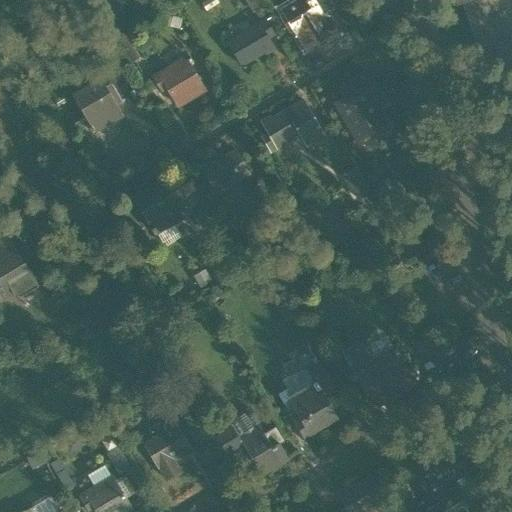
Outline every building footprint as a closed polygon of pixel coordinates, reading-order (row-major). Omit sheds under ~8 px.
[(328,17),(321,4),(318,0),(300,0),(281,11),(294,34),(317,20),(319,22),(328,17)] [(384,0),(363,0),(369,9),(384,0)] [(384,0),(369,9),(375,19),(392,8),(387,0),(384,0)] [(492,80),(499,79),(495,47),(495,48),(484,14),(478,0),(473,0),(466,2),(492,80)] [(511,0),(478,0),(484,14),(511,4),(511,0)] [(338,33),(328,17),(319,22),(317,20),(294,34),(305,52),(338,33)] [(227,44),(241,66),(264,52),(266,55),(275,49),(261,24),(227,44)] [(114,41),(122,54),(133,48),(124,34),(114,41)] [(511,45),(495,47),(499,79),(511,77),(511,45)] [(133,48),(122,54),(129,65),(139,59),(133,48)] [(166,87),(178,107),(205,91),(186,60),(153,79),(160,91),(166,87)] [(376,107),(390,99),(382,85),(382,84),(376,87),(366,71),(338,87),(345,99),(335,104),(358,142),(373,133),(371,129),(373,128),(372,127),(383,121),(379,114),(380,114),(376,107)] [(73,96),(94,131),(122,115),(109,94),(114,91),(106,77),(73,96)] [(392,79),(382,85),(390,99),(400,93),(392,79)] [(305,101),(296,106),(308,128),(299,134),(302,139),(321,128),(305,101)] [(261,124),(268,137),(275,148),(299,134),(308,128),(296,106),(272,120),(271,118),(261,124)] [(325,136),(321,128),(302,139),(307,147),(325,136)] [(270,151),(275,148),(268,137),(263,139),(270,151)] [(202,168),(217,193),(249,174),(236,151),(212,165),(211,163),(202,168)] [(371,182),(383,206),(402,196),(392,176),(386,174),(371,182)] [(348,182),(351,184),(355,185),(358,182),(358,178),(355,176),(352,175),(349,178),(348,182)] [(182,218),(175,205),(170,197),(175,194),(167,180),(133,199),(154,234),(157,233),(172,224),(182,218)] [(180,202),(175,194),(170,197),(175,205),(179,203),(180,202)] [(180,237),(172,224),(157,233),(165,246),(180,237)] [(0,240),(0,256),(14,248),(7,237),(0,240)] [(33,279),(14,248),(0,256),(0,298),(13,291),(33,279)] [(402,278),(408,288),(427,277),(421,267),(402,278)] [(408,288),(414,298),(433,287),(427,277),(408,288)] [(36,285),(33,279),(13,291),(15,294),(19,295),(36,285)] [(414,298),(420,308),(439,296),(433,287),(414,298)] [(420,308),(426,317),(444,306),(439,296),(420,308)] [(426,317),(431,327),(450,316),(444,306),(426,317)] [(456,326),(450,316),(431,327),(437,337),(456,326)] [(437,337),(443,347),(462,336),(456,326),(437,337)] [(365,348),(374,364),(394,352),(385,337),(365,348)] [(374,364),(365,348),(360,341),(341,352),(355,375),(361,372),(374,364)] [(306,369),(318,362),(312,352),(300,359),(304,366),(280,380),(287,391),(278,396),(288,413),(293,410),(287,399),(314,383),(306,369)] [(371,377),(385,400),(412,384),(394,352),(374,364),(361,372),(366,380),(371,377)] [(306,369),(314,383),(322,396),(334,389),(318,362),(306,369)] [(293,423),(301,438),(335,418),(322,396),(314,383),(287,399),(293,410),(299,420),(293,423)] [(221,455),(228,451),(221,440),(235,432),(237,437),(258,425),(252,415),(246,418),(245,417),(231,425),(226,432),(212,440),(221,455)] [(144,445),(157,467),(172,458),(180,453),(182,455),(191,450),(177,425),(144,445)] [(221,440),(228,451),(262,432),(258,425),(237,437),(235,432),(221,440)] [(265,434),(263,435),(273,451),(275,450),(274,447),(280,443),(273,431),(265,435),(265,434)] [(263,435),(262,432),(228,451),(236,464),(241,461),(252,479),(280,463),(273,451),(263,435)] [(415,460),(433,491),(454,479),(467,472),(462,463),(456,466),(443,444),(415,460)] [(118,473),(130,468),(123,453),(112,458),(118,473)] [(179,469),(172,458),(157,467),(163,479),(179,469)] [(335,495),(345,511),(361,511),(383,499),(370,477),(346,491),(345,489),(335,495)] [(92,507),(94,511),(125,511),(131,509),(112,478),(79,497),(86,510),(92,507)] [(464,496),(454,479),(433,491),(440,503),(443,509),(464,496)] [(464,496),(443,509),(445,511),(461,511),(470,507),(464,496)] [(424,511),(445,511),(443,509),(440,503),(424,511)]
